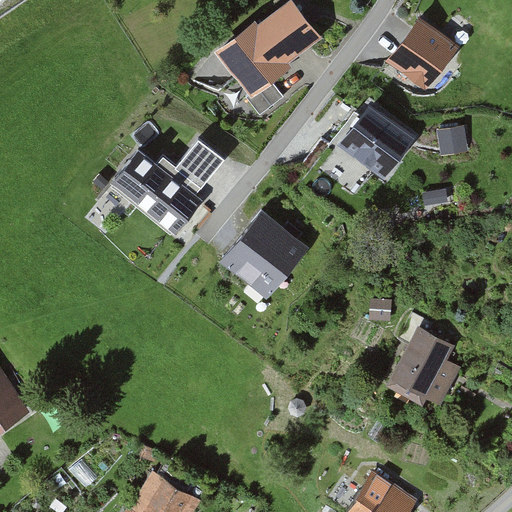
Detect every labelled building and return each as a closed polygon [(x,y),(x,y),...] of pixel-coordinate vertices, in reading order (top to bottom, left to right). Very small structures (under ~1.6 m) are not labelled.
[(255,23),(216,53),(252,100),(273,84),(294,69),(289,63),(320,39),(291,2),(258,27),(255,23)] [(420,19),(387,62),(426,91),(459,48),(420,19)] [(284,98),(273,84),(252,100),(249,103),(260,116),(284,98)] [(418,136),(372,103),(362,117),(341,146),(347,151),(386,179),(418,136)] [(322,140),(305,163),(326,179),(347,151),(341,146),(362,117),(355,112),(330,145),(322,140)] [(463,126),(437,131),(442,157),(468,152),(463,126)] [(199,142),(177,168),(201,188),(223,161),(199,142)] [(139,151),(111,185),(175,237),(204,202),(195,195),(201,188),(177,168),(163,158),(157,166),(139,151)] [(100,175),(93,183),(101,190),(108,183),(100,175)] [(446,190),(422,194),(424,207),(449,202),(446,190)] [(308,250),(262,213),(221,263),(267,301),(308,250)] [(371,299),(370,321),(391,322),(392,300),(371,299)] [(408,345),(386,387),(422,405),(425,399),(442,408),(462,369),(448,361),(455,347),(428,333),(434,323),(411,312),(397,339),(408,345)] [(0,433),(30,415),(0,366),(0,433)] [(297,399),(291,402),(287,409),(290,416),(297,418),(305,414),(307,408),(304,401),(297,399)] [(367,436),(378,443),(390,426),(379,419),(367,436)] [(143,445),(139,456),(154,462),(158,451),(143,445)] [(374,473),(346,511),(405,511),(413,501),(374,473)] [(149,474),(128,511),(194,511),(200,502),(149,474)]
